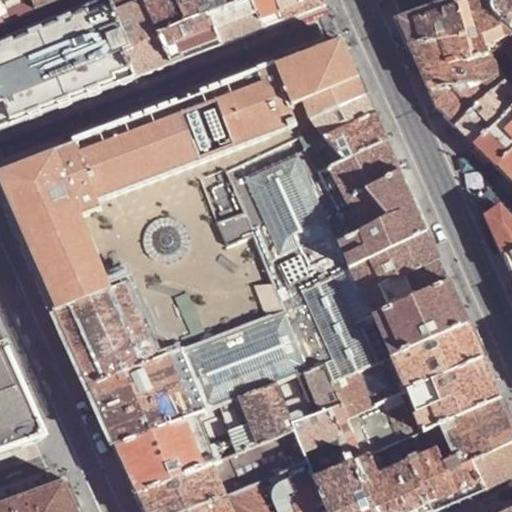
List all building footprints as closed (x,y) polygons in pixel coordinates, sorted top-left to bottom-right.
[(0,0),(0,27),(19,20),(38,11),(34,0),(0,0)] [(61,2),(66,0),(34,0),(38,11),(61,2)] [(142,77),(173,66),(142,0),(109,0),(108,1),(131,51),(125,54),(137,79),(142,77)] [(142,0),(173,66),(201,55),(221,47),(209,17),(215,14),(208,0),(142,0)] [(208,0),(215,14),(242,3),(240,0),(208,0)] [(248,37),(263,31),(249,0),(248,0),(242,3),(215,14),(209,17),(221,47),(248,37)] [(240,0),(242,3),(248,0),(275,0),(281,13),(310,0),(240,0)] [(327,7),(323,0),(310,0),(281,13),(275,0),(249,0),(263,31),(299,17),(327,7)] [(409,48),(463,39),(453,0),(452,0),(426,10),(397,20),(409,48)] [(490,0),(453,0),(463,39),(465,38),(471,61),(484,53),(511,38),(511,33),(496,17),(490,0)] [(511,2),(510,0),(490,0),(496,17),(511,33),(511,2)] [(131,51),(108,1),(0,45),(0,131),(38,117),(137,79),(125,54),(131,51)] [(429,91),(475,87),(468,70),(465,64),(471,61),(465,38),(463,39),(409,48),(422,75),(429,91)] [(511,38),(484,53),(488,59),(511,45),(511,38)] [(359,79),(342,42),(308,55),(277,67),(306,137),(320,131),(312,121),(304,102),(359,79)] [(511,45),(488,59),(507,85),(511,81),(511,45)] [(465,64),(468,70),(488,59),(484,53),(471,61),(465,64)] [(449,122),(457,129),(507,85),(488,59),(468,70),(475,87),(429,91),(437,110),(449,122)] [(213,91),(195,98),(227,173),(301,139),(306,137),(277,67),(255,75),(213,91)] [(363,89),(359,79),(304,102),(312,121),(367,98),(363,89)] [(469,142),(475,148),(511,113),(511,89),(507,85),(457,129),(469,142)] [(174,106),(157,113),(205,229),(219,224),(245,213),(235,192),(236,192),(227,173),(195,98),(174,106)] [(371,107),(367,98),(312,121),(320,131),(327,138),(376,116),(371,107)] [(134,122),(119,128),(177,267),(215,251),(205,229),(157,113),(134,122)] [(487,160),(496,169),(511,153),(511,113),(475,148),(487,160)] [(379,125),(376,116),(327,138),(345,161),(387,142),(379,125)] [(66,148),(55,152),(112,293),(126,287),(177,267),(119,128),(100,135),(66,148)] [(345,161),(327,138),(320,131),(306,137),(301,139),(227,173),(236,192),(235,192),(245,213),(219,224),(226,246),(238,243),(253,237),(260,252),(285,312),(271,317),(210,341),(180,353),(206,413),(323,367),(331,384),(341,380),(302,293),(291,266),(338,245),(354,236),(321,173),(345,161)] [(345,161),(321,173),(354,236),(390,218),(368,192),(401,174),(398,166),(393,156),(387,142),(345,161)] [(24,163),(0,172),(0,191),(4,201),(17,230),(34,268),(55,314),(112,293),(55,152),(24,163)] [(510,182),(511,184),(511,153),(496,169),(510,182)] [(401,174),(368,192),(390,218),(354,236),(338,245),(349,269),(427,232),(420,215),(405,183),(401,174)] [(497,244),(503,257),(511,252),(511,220),(500,208),(485,217),(497,244)] [(219,224),(205,229),(215,251),(226,246),(219,224)] [(432,242),(427,232),(349,269),(302,293),(341,380),(357,373),(374,366),(354,325),(372,317),(374,317),(363,293),(440,260),(432,242)] [(177,267),(126,287),(159,361),(180,353),(210,341),(271,317),(285,312),(260,252),(253,237),(238,243),(226,246),(215,251),(177,267)] [(338,245),(291,266),(302,293),(349,269),(338,245)] [(509,271),(511,277),(511,252),(503,257),(509,271)] [(440,260),(363,293),(374,317),(450,283),(444,269),(440,260)] [(458,299),(450,283),(374,317),(372,317),(391,358),(469,325),(458,299)] [(112,293),(55,314),(74,356),(89,388),(159,361),(126,287),(112,293)] [(354,325),(374,366),(391,358),(372,317),(354,325)] [(474,337),(469,325),(391,358),(408,392),(484,359),(474,337)] [(18,373),(5,345),(0,347),(0,454),(47,438),(36,413),(18,373)] [(116,448),(206,413),(180,353),(159,361),(89,388),(93,398),(116,448)] [(374,366),(357,373),(372,408),(408,392),(391,358),(374,366)] [(484,359),(408,392),(426,431),(429,431),(446,423),(501,397),(491,373),(484,359)] [(206,413),(116,448),(128,474),(137,494),(294,433),(291,427),(293,426),(340,405),(331,384),(323,367),(206,413)] [(341,380),(331,384),(340,405),(346,418),(347,419),(372,408),(357,373),(341,380)] [(408,392),(372,408),(347,419),(364,458),(365,459),(372,457),(399,444),(426,431),(408,392)] [(465,464),(470,462),(511,442),(511,421),(509,415),(501,397),(446,423),(465,464)] [(376,511),(355,463),(337,422),(346,418),(340,405),(293,426),(291,427),(294,433),(308,465),(328,511),(376,511)] [(355,463),(364,458),(347,419),(346,418),(337,422),(355,463)] [(446,423),(429,431),(438,450),(448,472),(465,464),(446,423)] [(413,461),(438,450),(429,431),(426,431),(399,444),(406,458),(411,456),(413,461)] [(294,433),(137,494),(144,511),(188,511),(227,497),(308,465),(294,433)] [(511,442),(470,462),(485,491),(509,479),(511,477),(511,442)] [(372,457),(381,475),(408,463),(406,458),(399,444),(372,457)] [(438,450),(413,461),(411,456),(406,458),(408,463),(433,511),(440,511),(464,501),(485,491),(470,462),(465,464),(448,472),(438,450)] [(433,511),(408,463),(381,475),(372,457),(365,459),(364,458),(355,463),(376,511),(433,511)] [(328,511),(308,465),(227,497),(233,511),(328,511)] [(81,511),(80,508),(67,480),(12,500),(0,504),(0,511),(81,511)] [(233,511),(227,497),(188,511),(233,511)]
